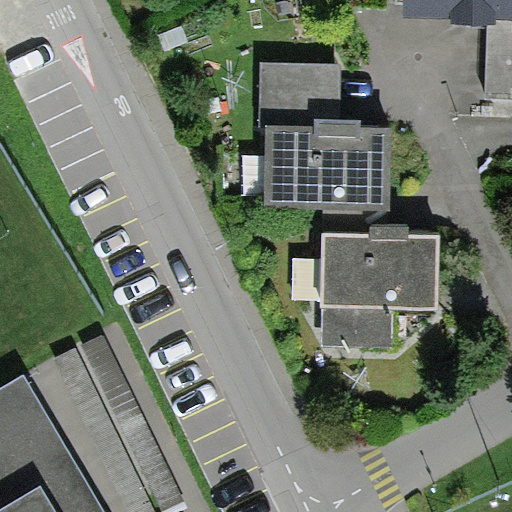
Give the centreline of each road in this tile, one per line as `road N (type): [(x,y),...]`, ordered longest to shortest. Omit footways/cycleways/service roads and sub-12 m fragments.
road 1 (residential): [(64,0),(306,511)]
road 2 (residential): [(318,511),(511,402)]
